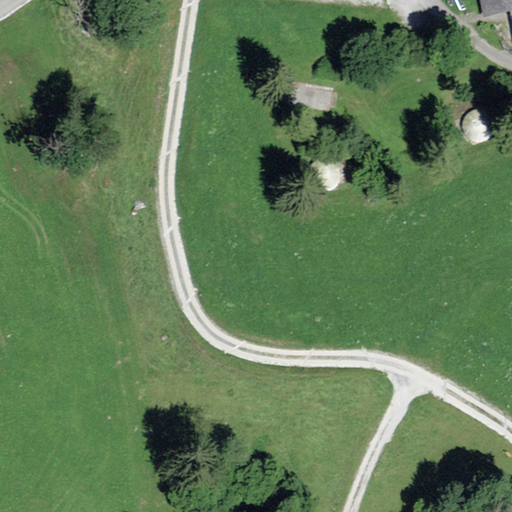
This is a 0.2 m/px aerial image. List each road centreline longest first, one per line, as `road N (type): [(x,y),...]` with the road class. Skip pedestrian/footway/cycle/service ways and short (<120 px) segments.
road 1 (track): [(413,372),(226,341),(188,300),(166,199),(191,0)]
road 2 (track): [(413,372),(382,419),(343,511)]
road 3 (track): [(511,276),(413,372)]
